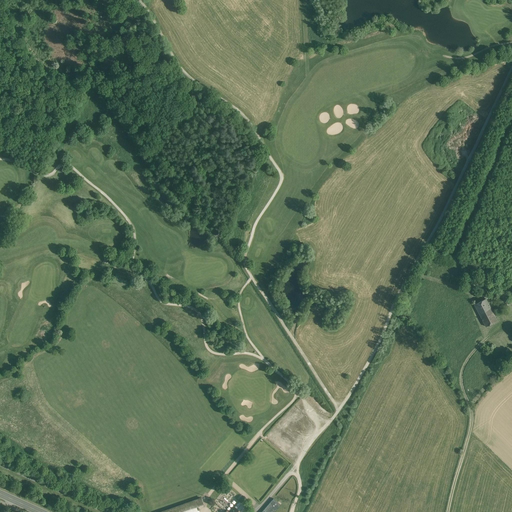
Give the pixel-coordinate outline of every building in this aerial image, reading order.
[(510,304),(503,291),(499,293),(506,307),(510,304)] [(486,299),(475,305),(479,314),(491,308),(486,299)] [(491,308),(479,314),(486,327),(498,321),(491,308)] [(227,499),(220,497),(217,503),(225,506),(227,499)] [(202,498),(161,511),(181,511),(204,504),(202,498)] [(274,499),(261,511),(274,511),(281,505),(274,499)]
